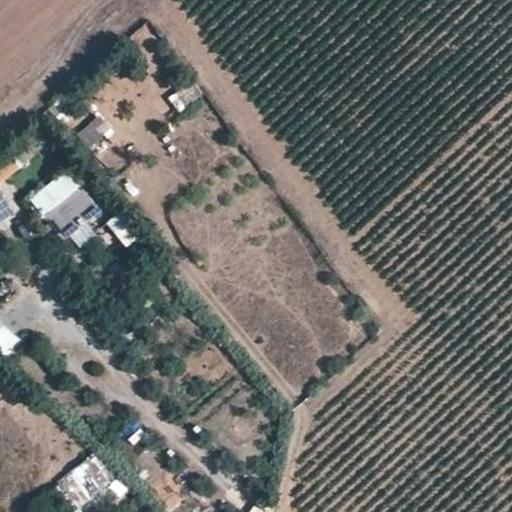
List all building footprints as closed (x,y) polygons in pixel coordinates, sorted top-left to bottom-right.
[(177,113),(206,98),(197,82),(169,97),(177,113)] [(95,154),(117,134),(101,116),(78,136),(95,154)] [(0,184),(24,169),(14,155),(0,164),(0,184)] [(31,198),(56,233),(96,205),(71,169),(31,198)] [(0,225),(15,214),(0,194),(0,225)] [(125,248),(141,239),(125,211),(108,220),(125,248)] [(0,319),(0,349),(12,356),(25,333),(0,319)] [(96,451),(51,489),(71,511),(92,511),(124,485),(96,451)] [(155,482),(161,507),(197,497),(193,481),(173,486),(171,477),(155,482)] [(235,484),(226,497),(242,509),(252,496),(235,484)]
